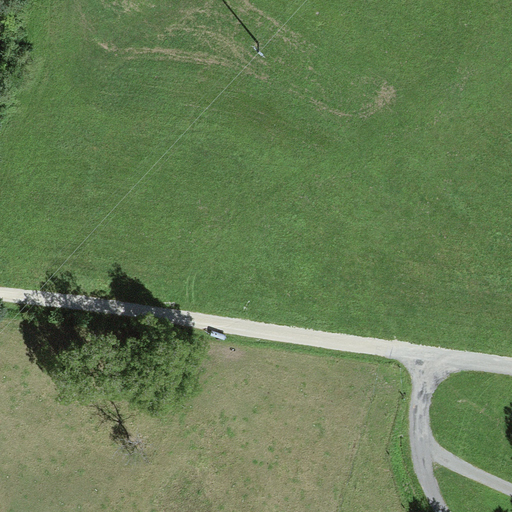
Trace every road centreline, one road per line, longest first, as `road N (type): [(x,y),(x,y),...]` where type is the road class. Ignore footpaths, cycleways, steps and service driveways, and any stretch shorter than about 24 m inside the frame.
road 1 (track): [(0,292),(425,352)]
road 2 (track): [(444,511),(418,446),(425,352)]
